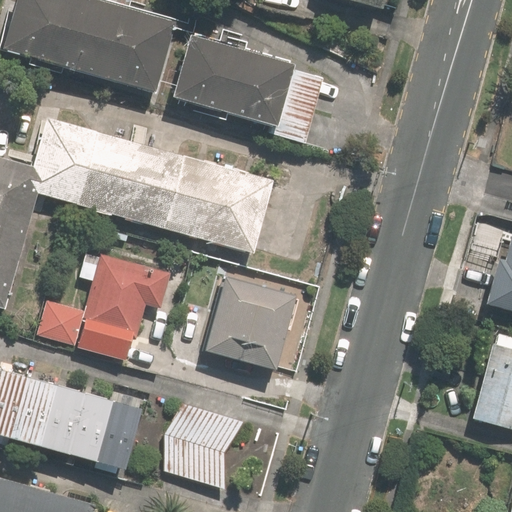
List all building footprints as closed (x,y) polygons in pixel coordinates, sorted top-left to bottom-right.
[(122,0),(21,0),(7,49),(157,92),(179,16),(122,0)] [(326,77),(293,68),(296,59),(194,31),(176,96),(278,124),(275,134),(308,143),(326,77)] [(0,303),(8,306),(39,192),(257,251),(277,179),(47,116),(35,162),(0,152),(0,303)] [(511,236),(507,257),(497,254),(486,298),(511,304),(511,236)] [(95,281),(88,311),(45,300),(36,334),(79,345),(84,323),(139,337),(148,302),(163,306),(172,272),(88,250),(81,277),(95,281)] [(302,293),(225,271),(203,347),(280,370),(302,293)] [(511,332),(497,328),(472,414),(511,424),(511,332)] [(0,430),(99,457),(96,468),(118,474),(121,463),(129,466),(145,405),(0,366),(0,430)] [(166,430),(164,472),(226,485),(227,451),(240,433),(243,417),(185,404),(166,430)] [(0,511),(97,511),(101,501),(0,475),(0,511)]
